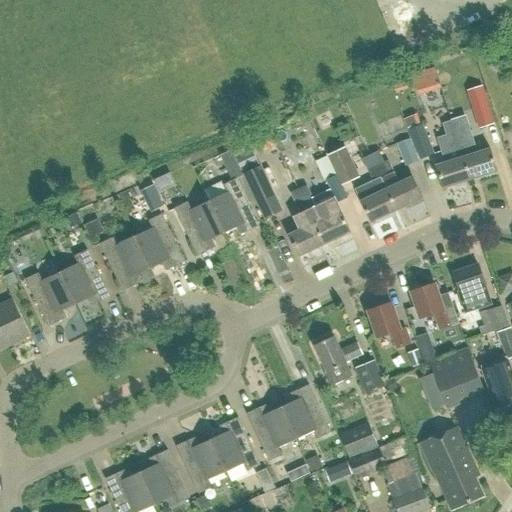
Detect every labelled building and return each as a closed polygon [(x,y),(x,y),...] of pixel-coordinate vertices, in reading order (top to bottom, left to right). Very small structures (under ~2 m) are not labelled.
[(435,69),(419,75),(424,88),(440,82),(435,69)] [(495,123),(482,85),(467,90),(479,128),(495,123)] [(404,119),(420,159),(435,153),(423,124),(421,124),(417,114),(404,119)] [(451,121),(469,179),(497,170),(490,149),(471,155),(460,119),(451,121)] [(469,179),(451,121),(443,124),(447,134),(437,137),(445,163),(435,166),(442,188),(469,179)] [(259,135),(272,151),(284,142),(271,126),(259,135)] [(410,138),(397,143),(406,166),(419,160),(410,138)] [(346,147),(327,156),(336,175),(337,175),(342,185),(359,177),(346,147)] [(380,178),(396,210),(421,198),(411,177),(400,183),(389,160),(384,162),(378,151),(361,159),(367,171),(382,164),(388,175),(380,178)] [(231,179),(243,174),(237,163),(226,168),(231,179)] [(382,164),(367,171),(373,182),(354,191),(369,223),(396,210),(380,178),(388,175),(382,164)] [(284,211),(261,165),(243,174),(265,220),(284,211)] [(325,180),(336,202),(347,197),(342,185),(337,175),(336,175),(325,180)] [(152,181),(158,193),(168,189),(162,176),(152,181)] [(226,193),(208,201),(224,234),(236,228),(239,236),(258,227),(235,179),(222,185),(226,193)] [(310,196),(305,185),(290,193),(295,203),(310,196)] [(315,207),(307,211),(323,244),(349,232),(339,211),(329,190),(311,198),(315,207)] [(299,230),(287,235),(297,256),(323,244),(307,211),(315,207),(311,198),(310,196),(295,203),(300,214),(293,218),(299,230)] [(354,199),(345,202),(354,225),(363,221),(354,199)] [(211,240),(224,234),(208,201),(190,210),(187,202),(174,209),(196,256),(215,247),(211,240)] [(412,209),(417,229),(438,223),(432,203),(412,209)] [(70,228),(82,222),(77,212),(65,218),(70,228)] [(134,237),(149,269),(161,264),(165,271),(184,262),(161,215),(148,221),(151,229),(134,237)] [(84,225),(91,238),(104,232),(97,219),(84,225)] [(149,269),(134,237),(116,246),(113,238),(99,244),(122,292),(141,283),(137,275),(149,269)] [(60,273),(75,305),(87,299),(91,307),(110,298),(87,250),(74,257),(77,264),(60,273)] [(477,264),(452,272),(459,291),(457,292),(465,313),(491,304),(477,264)] [(75,305),(60,273),(42,281),(38,274),(25,280),(48,327),(67,318),(63,311),(75,305)] [(453,324),(447,308),(452,306),(448,293),(438,296),(434,284),(410,292),(419,318),(433,313),(439,329),(453,324)] [(13,300),(0,306),(0,330),(8,347),(30,336),(13,300)] [(410,343),(404,327),(399,329),(390,303),(366,311),(375,337),(389,332),(395,348),(410,343)] [(485,311),(491,331),(509,325),(503,306),(485,311)] [(511,373),(507,360),(511,357),(511,329),(511,327),(497,332),(505,357),(480,366),(487,386),(501,425),(505,423),(509,427),(511,425),(511,373)] [(416,339),(424,362),(436,358),(429,335),(416,339)] [(362,354),(357,343),(339,351),(332,336),(313,345),(326,373),(345,364),(344,362),(362,354)] [(468,348),(430,361),(447,407),(459,402),(457,397),(482,387),(468,348)] [(355,368),(365,394),(385,386),(375,360),(355,368)] [(293,401),(281,406),(296,439),(314,431),(317,438),(331,432),(308,384),(289,393),(293,401)] [(278,447),(296,439),(281,406),(269,412),(265,404),(246,413),(268,461),(282,455),(278,447)] [(210,439),(225,472),(243,464),(247,471),(260,465),(238,417),(219,426),(223,433),(210,439)] [(369,422),(339,434),(349,458),(378,446),(369,422)] [(456,426),(419,442),(432,471),(433,471),(451,510),(482,496),(474,478),(479,476),(456,426)] [(406,436),(348,460),(355,477),(413,453),(406,436)] [(208,480),(225,472),(210,439),(198,445),(195,437),(176,446),(198,494),(211,488),(208,480)] [(152,466),(140,472),(155,504),(173,496),(176,504),(190,498),(167,450),(149,459),(152,466)] [(317,455),(306,460),(311,473),(323,468),(317,455)] [(138,511),(155,504),(140,472),(128,477),(124,470),(105,479),(120,511),(138,511)] [(417,472),(387,484),(398,511),(421,511),(432,508),(417,472)] [(202,511),(211,507),(205,495),(197,499),(202,511)]
